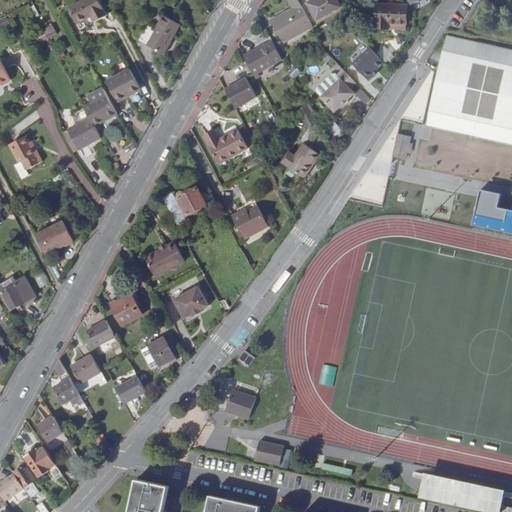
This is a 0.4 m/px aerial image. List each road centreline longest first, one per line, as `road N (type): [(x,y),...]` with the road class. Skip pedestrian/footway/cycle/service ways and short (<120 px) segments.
road 1 (unclassified): [(455,0),(299,234),(124,455)]
road 2 (tertiary): [(0,427),(236,0)]
road 3 (residential): [(368,511),(124,455)]
